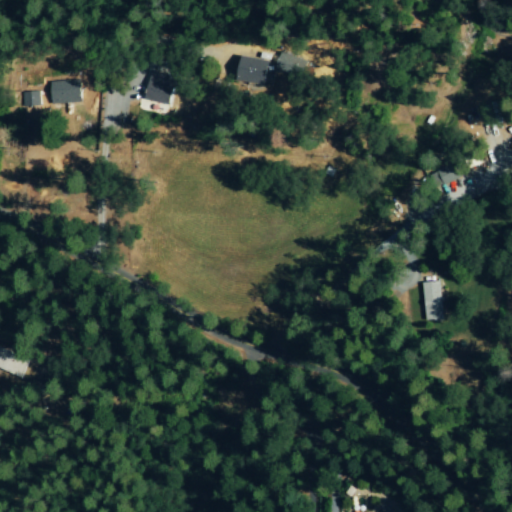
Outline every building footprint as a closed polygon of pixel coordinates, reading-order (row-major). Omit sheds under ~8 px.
[(307,61),(280,53),(275,70),(302,79),(307,61)] [(240,82),(268,85),(270,60),(242,57),(240,82)] [(171,107),(177,78),(150,72),(144,101),(171,107)] [(440,183),(461,181),(460,168),(439,169),(440,183)] [(430,308),(432,321),(443,319),(440,282),(422,284),(425,308),(430,308)] [(0,370),(22,377),(28,357),(0,348),(0,370)]
